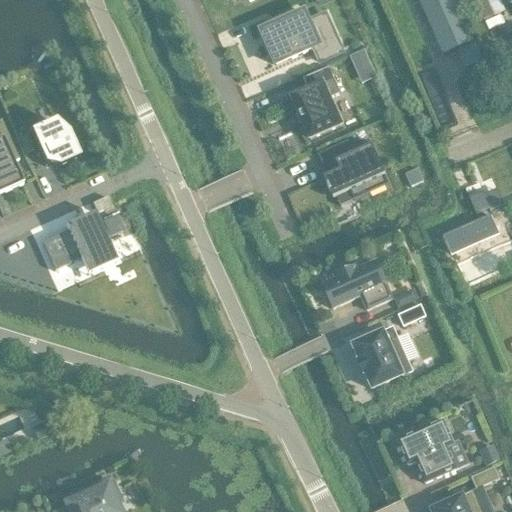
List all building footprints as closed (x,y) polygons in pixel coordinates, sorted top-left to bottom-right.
[(452,0),(427,0),(443,37),(464,27),(452,0)] [(485,0),(483,0),(470,6),(477,23),(493,17),(485,0)] [(343,54),(326,16),(309,24),(305,14),(261,33),(276,67),(314,50),(321,64),(343,54)] [(506,74),(500,59),(493,61),(499,77),(506,74)] [(308,92),(292,99),(311,141),(342,127),(329,99),(340,95),(329,69),(304,81),(308,92)] [(23,186),(13,164),(18,161),(1,122),(0,122),(0,196),(5,194),(23,186)] [(30,134),(45,167),(58,170),(79,161),(68,136),(55,123),(30,134)] [(389,187),(369,142),(348,151),(345,144),(331,150),(342,173),(326,180),(329,186),(327,187),(330,193),(332,192),(334,199),(336,198),(341,208),(342,208),(337,198),(350,192),(355,202),(389,187)] [(106,199),(92,205),(96,215),(111,208),(106,199)] [(485,203),(471,209),(475,218),(488,212),(485,203)] [(67,233),(41,245),(54,273),(80,262),(87,277),(116,264),(94,214),(64,228),(67,233)] [(115,217),(103,222),(110,238),(122,233),(115,217)] [(393,301),(387,287),(388,287),(377,262),(358,271),(356,267),(334,277),(335,281),(322,287),(333,311),(361,298),(367,313),(393,301)] [(397,310),(418,301),(414,292),(393,301),(397,310)] [(426,319),(421,307),(398,318),(403,329),(426,319)] [(412,374),(393,330),(354,348),(360,364),(359,364),(364,376),(366,376),(373,391),(412,374)] [(458,471),(448,450),(455,447),(444,424),(398,444),(409,468),(418,464),(421,470),(419,471),(426,486),(458,471)] [(6,443),(0,445),(0,458),(11,453),(6,443)] [(499,463),(493,448),(481,453),(488,468),(499,463)] [(499,482),(494,470),(471,480),(477,492),(499,482)] [(117,511),(116,507),(120,505),(109,481),(77,496),(79,500),(65,506),(67,509),(60,511),(117,511)] [(479,511),(472,495),(463,499),(463,498),(433,511),(431,511),(479,511)]
